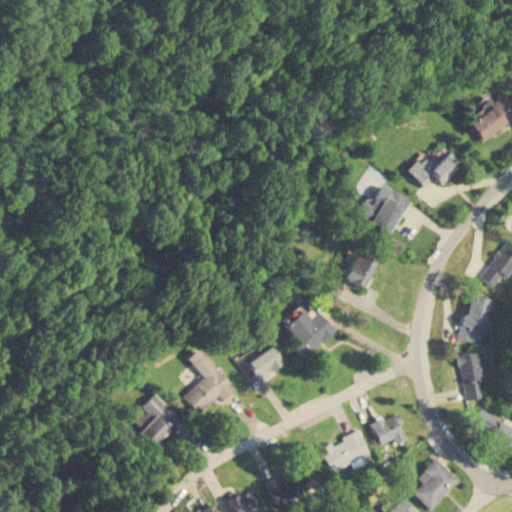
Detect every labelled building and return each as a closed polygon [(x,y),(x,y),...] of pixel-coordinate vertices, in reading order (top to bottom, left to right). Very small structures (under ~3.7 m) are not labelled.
[(511,116),(511,105),(503,93),(464,118),(477,139),(511,116)] [(405,170),(422,186),(431,177),(437,183),(458,160),(446,149),(430,165),(419,155),(405,170)] [(408,200),(379,182),(368,200),(361,196),(352,211),(387,233),(408,200)] [(492,287),(511,261),(511,246),(504,240),(477,275),(492,287)] [(373,261),(349,248),(335,274),(359,287),(373,261)] [(454,336),(477,342),(488,298),(465,292),(454,336)] [(314,309),(308,316),(296,304),(278,321),(289,333),(285,337),(303,356),(332,328),(314,309)] [(254,379),(280,361),(268,343),(242,360),(254,379)] [(480,396),(474,350),(455,353),(462,398),(480,396)] [(196,412),(216,394),(221,399),(233,387),(200,352),(191,360),(203,373),(179,395),(196,412)] [(176,414),(152,390),(138,404),(149,415),(130,435),(144,448),(176,414)] [(390,437),(393,443),(404,438),(397,424),(401,422),(395,409),(367,423),(377,443),(390,437)] [(349,462),(351,467),(361,462),(358,456),(367,452),(356,428),(339,435),(341,440),(330,445),(328,442),(317,446),(327,471),(349,462)] [(456,478),(433,456),(413,476),(418,481),(409,491),(427,508),(456,478)] [(262,481),(273,502),(309,483),(301,469),(278,481),(275,475),(262,481)] [(220,500),(225,511),(262,511),(252,487),(220,500)] [(383,511),(411,511),(414,509),(399,495),(383,511)] [(215,511),(211,502),(200,507),(201,511),(215,511)]
